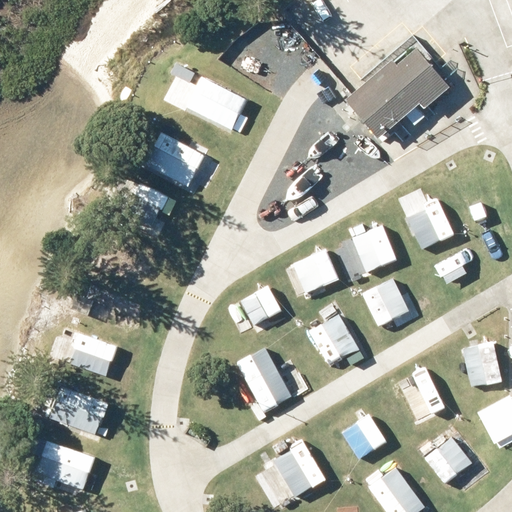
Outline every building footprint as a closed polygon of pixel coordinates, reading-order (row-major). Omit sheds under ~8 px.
[(394,62),(390,57),(343,96),(376,135),(417,101),(422,106),(447,85),(414,45),(394,62)] [(217,130),(246,79),(217,63),(190,112),(185,109),(179,120),(197,130),(202,122),(217,130)] [(188,181),(203,152),(173,135),(158,164),(188,181)] [(148,226),(166,195),(141,181),(124,212),(148,226)] [(447,200),(416,206),(422,233),(452,227),(447,200)] [(395,257),(387,224),(357,231),(364,264),(395,257)] [(154,248),(124,236),(111,267),(141,279),(154,248)] [(328,244),(296,254),(305,283),(337,273),(328,244)] [(462,276),(455,250),(423,260),(430,285),(462,276)] [(288,303),(271,272),(227,298),(244,328),(288,303)] [(126,331),(138,304),(99,288),(87,314),(126,331)] [(395,288),(364,296),(372,327),(403,319),(395,288)] [(339,322),(309,328),(315,354),(344,347),(339,322)] [(106,375),(116,345),(76,330),(65,360),(106,375)] [(266,349),(236,366),(261,412),(291,396),(266,349)] [(466,393),(508,369),(501,355),(446,386),(457,407),(470,400),(466,393)] [(97,432),(107,401),(59,384),(49,415),(97,432)] [(425,385),(401,404),(419,427),(443,407),(425,385)] [(511,430),(511,400),(508,392),(474,409),(491,442),(511,430)] [(361,404),(328,423),(346,454),(379,434),(361,404)] [(472,462),(451,436),(424,457),(445,483),(472,462)] [(339,474),(315,437),(285,457),(309,494),(339,474)] [(31,479),(83,483),(92,484),(93,468),(84,467),(85,451),(33,448),(31,479)] [(413,511),(424,505),(395,465),(366,485),(385,511),(413,511)]
